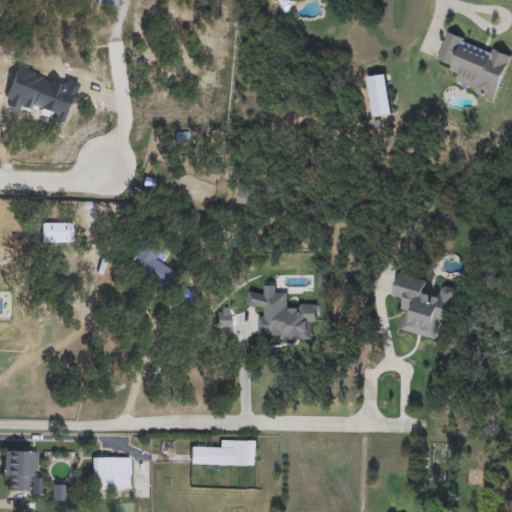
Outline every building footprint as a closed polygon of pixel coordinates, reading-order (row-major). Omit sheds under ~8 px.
[(281,12),(281,0),(292,0),(292,12),(281,12)] [(495,100),(455,86),(460,72),(436,63),(447,32),(511,56),(495,100)] [(177,66),(177,57),(192,57),(192,81),(167,81),(167,66),(177,66)] [(46,229),(39,229),(39,243),(24,243),(24,216),(46,216),(46,229)] [(55,244),(51,234),(75,225),(78,235),(55,244)] [(154,260),(175,271),(165,289),(127,267),(142,240),(160,250),(154,260)] [(401,331),(406,312),(400,311),(403,301),(391,298),(397,274),(426,281),(424,291),(440,295),(442,286),(456,290),(447,324),(438,321),(433,339),(401,331)] [(191,447),(232,448),(232,441),(256,441),(255,465),(191,464),(191,447)] [(11,492),(11,480),(3,480),(2,450),(34,450),(34,473),(40,473),(41,492),(11,492)] [(130,457),(130,490),(94,490),(94,457),(130,457)] [(51,500),(51,484),(65,484),(65,500),(51,500)]
